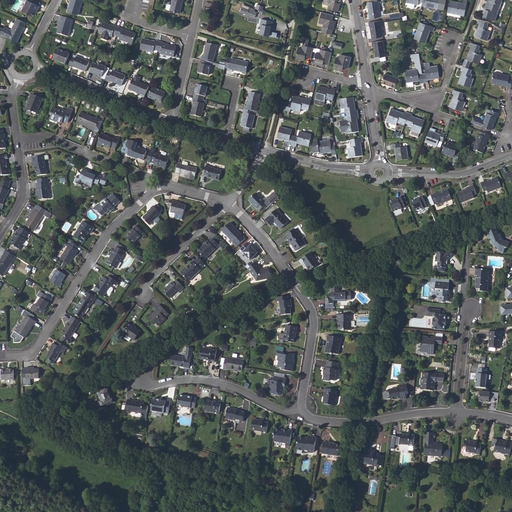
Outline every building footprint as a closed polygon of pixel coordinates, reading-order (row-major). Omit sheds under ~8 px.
[(39,6),(27,0),(23,0),(26,1),(22,10),(32,15),(33,12),(35,9),(37,10),(39,6)] [(81,0),(68,0),(69,1),(70,1),(67,11),(78,15),(82,0),(81,0)] [(171,0),(171,4),(168,4),(166,4),(165,8),(167,9),(180,13),(181,8),(179,7),(180,5),(182,6),(183,0),(171,0)] [(323,0),(323,4),(328,5),(327,8),(338,11),(340,3),(335,2),(335,0),(340,1),(340,0),(323,0)] [(367,2),(368,14),(367,15),(368,19),(381,17),(378,0),(371,1),(367,2)] [(422,5),(437,8),(444,9),(444,7),(445,0),(422,0),(422,2),(422,5)] [(447,12),(464,16),(467,1),(463,0),(462,0),(462,3),(450,1),(447,12)] [(495,13),(497,14),(501,0),(488,0),(488,2),(485,9),(489,11),(488,14),(484,13),(483,16),(494,21),(495,13)] [(239,12),(257,18),(258,18),(258,16),(259,13),(256,12),(253,11),(248,9),(241,7),(239,12)] [(321,12),(318,23),(323,24),(321,32),(327,33),(331,34),(332,29),(333,29),(335,21),(330,20),(330,18),(332,19),(333,15),(321,12)] [(60,16),(59,20),(60,20),(57,33),(68,36),(68,35),(73,20),(60,16)] [(478,19),(477,23),(479,23),(475,36),(487,40),(490,31),(488,30),(489,26),(487,26),(488,22),(478,19)] [(0,34),(0,35),(1,34),(7,36),(7,37),(17,42),(24,26),(25,23),(21,20),(19,24),(15,22),(11,29),(5,26),(4,28),(0,27),(0,34)] [(368,22),(369,26),(370,26),(371,32),(372,38),(383,36),(380,20),(368,22)] [(414,38),(425,43),(430,31),(433,32),(434,28),(420,22),(414,38)] [(109,25),(103,23),(99,33),(103,34),(101,38),(107,40),(108,36),(112,37),(113,35),(116,36),(119,27),(115,26),(115,27),(111,26),(110,27),(109,26),(109,25)] [(260,34),(269,36),(271,26),(262,24),(260,34)] [(116,36),(120,37),(119,39),(132,44),(135,34),(131,32),(130,34),(128,33),(129,32),(123,30),(123,28),(119,27),(116,36)] [(149,40),(142,39),(140,49),(153,52),(154,50),(157,51),(160,41),(156,41),(156,42),(151,40),(150,42),(148,41),(149,40)] [(310,59),(313,47),(307,46),(309,40),(304,39),(301,48),(298,48),(295,58),(304,60),(305,56),(307,56),(307,58),(310,59)] [(371,42),(372,47),(374,46),(374,50),(375,57),(379,56),(380,57),(385,56),(383,40),(371,42)] [(157,51),(161,52),(161,54),(174,57),(176,46),(169,45),(169,46),(166,46),(167,44),(163,43),(164,42),(160,41),(157,51)] [(470,42),(469,46),(470,47),(466,60),(479,64),(482,54),(479,53),(480,50),(479,49),(480,46),(470,42)] [(200,60),(213,63),(217,46),(206,43),(205,47),(206,48),(206,50),(204,50),(203,56),(201,56),(200,60)] [(315,48),(315,51),(316,52),(314,63),(322,65),(323,60),(325,60),(325,62),(329,63),(331,52),(315,48)] [(59,62),(60,60),(61,61),(61,62),(65,64),(69,54),(57,49),(52,59),(59,62)] [(333,68),(341,70),(343,65),(345,65),(344,67),(348,68),(351,57),(339,54),(338,58),(336,57),(333,68)] [(69,66),(72,67),(73,66),(79,69),(80,67),(81,68),(81,70),(85,71),(89,62),(76,56),(75,58),(72,57),(69,66)] [(239,72),(239,70),(242,70),(241,72),(246,73),(248,62),(230,59),(230,60),(227,59),(226,66),(225,68),(228,68),(228,71),(232,72),(232,70),(239,72)] [(199,65),(197,73),(208,75),(210,66),(212,66),(213,63),(200,60),(200,63),(201,64),(200,66),(199,65)] [(89,72),(93,73),(93,72),(95,72),(95,74),(101,77),(101,78),(105,80),(108,71),(109,69),(97,63),(96,65),(93,63),(89,72)] [(422,73),(423,83),(427,82),(427,79),(439,77),(437,65),(425,67),(426,73),(422,73)] [(462,66),(460,70),(462,71),(458,83),(470,88),(474,78),(471,77),(472,74),(470,73),(472,69),(462,66)] [(422,73),(418,74),(417,68),(405,70),(407,82),(408,82),(408,86),(413,85),(413,81),(419,80),(419,84),(423,83),(422,73)] [(105,80),(108,81),(109,81),(115,83),(115,82),(117,82),(117,84),(121,86),(125,76),(113,70),(112,72),(108,71),(105,80)] [(511,88),(511,80),(511,74),(510,74),(509,76),(493,73),(492,83),(507,86),(507,87),(511,88)] [(395,87),(398,78),(385,74),(381,82),(395,87)] [(132,91),(133,89),(135,90),(134,91),(141,94),(140,96),(144,98),(149,86),(139,81),(141,77),(135,75),(134,79),(132,79),(128,89),(132,91)] [(194,98),(203,100),(204,96),(205,96),(207,87),(197,84),(195,92),(197,92),(196,94),(194,94),(194,98)] [(155,100),(156,99),(158,100),(157,101),(160,103),(165,93),(152,87),(148,97),(155,100)] [(333,99),(335,89),(331,88),(331,90),(318,87),(314,102),(315,104),(321,106),(323,105),(325,98),(329,99),(329,98),(333,99)] [(453,90),(452,93),(454,94),(449,107),(462,111),(465,102),(462,101),(463,97),(462,97),(463,93),(453,90)] [(244,109),(257,112),(260,94),(249,92),(248,96),(250,97),(249,99),(248,99),(246,106),(245,105),(244,109)] [(26,109),(31,112),(32,111),(37,113),(43,98),(31,94),(28,101),(29,102),(26,109)] [(283,111),(290,112),(290,109),(300,112),(300,109),(304,110),(305,107),(309,108),(312,98),(307,97),(306,99),(294,96),(292,104),(286,102),(283,111)] [(348,116),(358,114),(357,110),(355,110),(353,97),(340,99),(342,109),(344,108),(345,112),(347,112),(348,116)] [(192,110),(191,115),(201,117),(204,104),(202,103),(203,100),(194,98),(193,101),(194,101),(192,109),(193,109),(193,111),(192,110)] [(50,119),(54,121),(55,120),(57,120),(57,121),(62,123),(63,120),(68,122),(73,110),(68,108),(66,111),(61,109),(61,110),(53,108),(51,113),(52,114),(50,119)] [(242,122),(241,126),(251,129),(255,115),(256,116),(257,112),(244,109),(243,113),(244,113),(242,120),(244,120),(244,122),(242,122)] [(405,123),(408,114),(404,112),(404,114),(391,110),(387,122),(396,125),(397,122),(400,124),(401,122),(405,123)] [(471,122),(477,124),(492,130),(496,117),(497,117),(499,113),(490,110),(489,114),(487,113),(484,121),(483,122),(479,121),(480,119),(473,117),(471,122)] [(77,121),(92,127),(91,129),(95,131),(99,119),(81,112),(77,121)] [(344,124),(346,132),(346,134),(358,132),(356,119),(358,118),(358,114),(348,116),(348,120),(346,120),(347,124),(344,124)] [(405,123),(408,125),(408,126),(411,128),(411,130),(420,133),(424,121),(411,117),(412,115),(408,114),(405,123)] [(292,145),(294,136),(290,135),(292,130),(280,127),(277,138),(288,141),(288,144),(292,145)] [(440,147),(445,134),(441,132),(440,135),(429,131),(425,142),(436,147),(436,146),(440,147)] [(292,145),(296,146),(296,143),(308,146),(311,135),(299,132),(298,137),(294,136),(292,145)] [(478,135),(473,149),(483,153),(488,139),(489,139),(490,135),(482,132),(481,135),(478,135)] [(118,138),(115,136),(114,139),(102,134),(97,145),(101,147),(102,145),(110,148),(110,147),(115,149),(120,139),(118,138)] [(351,140),(352,144),(350,144),(351,148),(348,148),(350,158),(362,156),(360,143),(362,142),(361,138),(351,140)] [(127,141),(124,140),(120,151),(127,154),(127,155),(133,157),(134,156),(137,158),(143,160),(146,151),(139,148),(139,146),(132,143),(132,141),(128,139),(127,141)] [(310,152),(315,153),(319,153),(319,154),(331,153),(332,155),(336,154),(334,145),(330,146),(329,140),(318,142),(317,140),(313,141),(310,152)] [(457,162),(460,153),(456,151),(458,146),(447,142),(442,153),(454,157),(453,160),(457,162)] [(391,145),(391,149),(394,149),(396,161),(408,159),(406,147),(401,148),(400,144),(391,145)] [(154,152),(151,161),(154,162),(154,164),(158,166),(159,165),(161,166),(160,166),(165,168),(169,159),(167,158),(167,157),(155,153),(154,152)] [(0,177),(0,178),(0,176),(0,175),(10,174),(9,170),(7,170),(7,167),(6,168),(6,164),(6,159),(8,159),(7,154),(0,155),(0,177)] [(32,158),(32,163),(34,162),(35,172),(37,172),(37,176),(47,174),(46,170),(44,156),(32,158)] [(178,162),(175,173),(179,174),(179,173),(186,175),(185,178),(194,180),(197,169),(187,166),(182,165),(182,163),(180,162),(178,162)] [(204,175),(207,176),(207,177),(214,179),(219,180),(221,170),(210,167),(210,165),(207,165),(204,175)] [(86,184),(87,181),(92,183),(93,182),(98,184),(99,182),(105,184),(108,176),(102,174),(101,177),(91,172),(90,173),(86,172),(87,170),(84,168),(80,177),(77,175),(76,178),(77,179),(76,183),(81,185),(82,182),(86,184)] [(480,183),(484,192),(487,190),(488,192),(501,187),(497,177),(484,182),(480,183)] [(36,189),(36,193),(38,193),(39,200),(49,199),(47,186),(49,186),(49,182),(48,178),(38,179),(38,183),(37,183),(37,189),(36,189)] [(1,182),(0,184),(0,183),(0,203),(3,204),(5,198),(4,198),(6,193),(7,194),(9,190),(7,189),(10,181),(1,182)] [(457,193),(461,203),(474,197),(473,195),(477,194),(473,185),(470,187),(470,188),(457,193)] [(268,199),(275,193),(273,190),(263,200),(263,201),(267,198),(268,199)] [(434,194),(431,195),(431,196),(427,198),(431,206),(434,204),(438,202),(439,205),(451,200),(447,190),(435,195),(434,194)] [(266,204),(268,207),(279,197),(275,193),(268,199),(267,198),(263,201),(263,200),(256,193),(249,200),(253,205),(253,206),(256,209),(257,208),(259,210),(266,204)] [(98,212),(102,216),(106,212),(107,214),(108,214),(114,208),(114,207),(120,201),(113,194),(107,200),(106,199),(99,206),(98,204),(92,209),(97,214),(98,212)] [(389,202),(393,212),(402,209),(401,208),(405,206),(401,196),(397,198),(398,199),(394,201),(393,200),(389,202)] [(411,201),(415,211),(424,208),(423,207),(427,206),(423,196),(419,197),(420,199),(415,200),(411,201)] [(168,206),(172,207),(171,212),(183,215),(186,205),(177,203),(178,201),(170,200),(168,206)] [(143,217),(146,220),(146,221),(149,225),(153,221),(155,223),(157,223),(160,220),(160,219),(158,217),(161,214),(160,213),(162,211),(162,209),(157,204),(155,207),(154,206),(150,209),(152,210),(148,213),(143,217)] [(25,225),(34,231),(43,215),(46,211),(37,205),(34,210),(34,209),(29,216),(30,217),(25,225)] [(265,220),(271,226),(275,223),(281,229),(287,222),(281,216),(282,215),(277,209),(265,220)] [(43,215),(49,219),(52,214),(46,211),(43,215)] [(74,236),(84,242),(87,236),(86,235),(88,232),(90,233),(94,228),(83,221),(74,236)] [(221,231),(237,247),(245,239),(229,223),(221,231)] [(131,231),(125,237),(132,244),(140,236),(141,237),(144,234),(135,225),(132,227),(133,229),(135,230),(132,232),(131,231)] [(11,244),(19,249),(30,232),(21,227),(16,233),(14,237),(15,237),(11,244)] [(288,238),(291,242),(290,243),(295,251),(305,244),(295,229),(286,235),(288,238)] [(485,232),(488,238),(489,238),(492,244),(493,244),(494,246),(498,250),(498,251),(503,253),(505,249),(507,248),(510,243),(503,239),(500,232),(498,233),(497,229),(493,230),(492,229),(485,232)] [(215,236),(213,239),(219,245),(222,249),(225,246),(215,236)] [(198,252),(205,259),(219,245),(213,239),(212,239),(209,242),(208,241),(204,245),(205,245),(198,252)] [(258,253),(248,242),(240,250),(250,261),(258,253)] [(70,246),(66,243),(64,245),(67,247),(60,259),(69,265),(78,251),(76,250),(70,246)] [(106,263),(116,268),(123,256),(122,255),(124,251),(123,250),(117,247),(116,247),(114,251),(111,249),(109,253),(112,255),(110,259),(109,258),(106,263)] [(435,262),(437,262),(437,263),(437,271),(445,272),(445,268),(446,268),(447,260),(454,255),(448,248),(443,252),(437,252),(436,257),(435,257),(435,262)] [(0,273),(3,276),(15,256),(5,250),(3,253),(4,254),(2,258),(1,258),(0,259),(0,273)] [(302,264),(304,263),(306,266),(309,271),(318,264),(311,253),(300,260),(302,264)] [(181,274),(189,281),(201,270),(200,269),(205,264),(198,257),(194,262),(192,261),(188,265),(189,266),(181,274)] [(248,269),(257,281),(271,278),(270,273),(269,273),(268,269),(261,270),(256,262),(248,269)] [(180,272),(181,274),(189,266),(188,265),(180,272)] [(486,292),(487,285),(488,285),(490,270),(476,269),(475,278),(477,278),(477,282),(476,282),(475,288),(476,288),(476,291),(486,292)] [(50,281),(60,287),(62,283),(61,282),(66,275),(57,270),(50,281)] [(97,285),(93,291),(103,297),(106,293),(110,286),(112,283),(116,285),(118,282),(108,276),(106,279),(104,277),(100,284),(98,286),(97,285)] [(163,291),(170,298),(179,289),(181,291),(184,288),(176,280),(173,283),(172,282),(168,285),(169,286),(163,291)] [(435,289),(437,289),(437,296),(439,296),(439,302),(444,302),(446,301),(451,301),(452,293),(449,293),(449,290),(448,289),(449,283),(436,282),(435,289)] [(326,300),(326,307),(334,307),(334,300),(340,300),(341,301),(346,301),(346,300),(351,300),(350,291),(339,291),(338,287),(330,289),(331,294),(329,294),(329,298),(332,298),(332,300),(329,300),(327,300),(326,300)] [(87,292),(83,299),(83,298),(74,313),(82,318),(91,303),(92,304),(96,298),(87,292)] [(48,307),(46,306),(49,302),(50,303),(52,299),(43,294),(36,306),(34,304),(31,309),(42,316),(45,311),(48,307)] [(290,305),(291,305),(291,300),(287,300),(287,296),(276,297),(277,302),(280,302),(281,314),(291,314),(290,308),(290,305)] [(153,312),(148,317),(154,323),(155,322),(159,325),(166,319),(165,318),(169,314),(159,304),(156,308),(157,310),(158,311),(155,314),(153,312)] [(511,305),(502,306),(502,315),(511,313),(511,305)] [(426,316),(432,316),(431,328),(444,330),(444,325),(445,325),(446,320),(445,320),(445,315),(439,315),(440,309),(426,308),(426,316)] [(337,320),(339,320),(339,323),(338,323),(339,330),(345,329),(346,331),(352,330),(352,320),(351,320),(350,314),(337,315),(337,320)] [(24,337),(25,338),(33,325),(35,325),(37,322),(27,316),(16,332),(15,331),(11,337),(14,339),(14,343),(19,343),(20,343),(24,337)] [(61,339),(68,344),(70,343),(71,341),(71,340),(70,339),(81,322),(72,316),(68,323),(67,322),(65,326),(66,326),(61,334),(64,335),(61,339)] [(132,326),(128,323),(121,332),(126,336),(125,338),(130,341),(132,338),(135,340),(137,337),(136,335),(139,330),(134,327),(132,326)] [(284,340),(288,341),(293,342),(295,335),(295,334),(296,331),(297,331),(297,327),(286,325),(285,334),(279,333),(278,339),(280,339),(280,342),(283,343),(284,340)] [(489,336),(490,336),(489,346),(494,347),(498,348),(500,337),(501,337),(501,332),(489,331),(489,336)] [(326,347),(325,353),(332,354),(333,353),(338,354),(340,343),(341,343),(342,338),(327,336),(326,340),(327,340),(327,344),(328,344),(328,347),(326,347)] [(430,338),(427,338),(428,336),(422,336),(421,344),(420,344),(419,352),(427,352),(428,354),(433,354),(434,345),(435,343),(436,343),(442,344),(442,337),(434,336),(434,339),(430,338)] [(57,345),(65,350),(67,347),(59,342),(57,345)] [(57,345),(53,343),(51,347),(48,353),(46,358),(49,360),(49,361),(49,363),(52,365),(54,364),(61,353),(63,354),(65,350),(57,345)] [(170,364),(183,366),(183,367),(188,368),(192,348),(186,347),(184,357),(172,355),(170,364)] [(200,351),(200,353),(200,357),(211,359),(211,360),(216,361),(217,354),(215,353),(216,348),(211,347),(210,349),(200,347),(200,351)] [(293,368),(291,366),(291,364),(294,363),(294,359),(292,359),(293,353),(290,353),(287,355),(283,354),(283,352),(282,351),(276,350),(275,355),(278,356),(277,360),(278,361),(278,365),(279,367),(282,367),(282,369),(292,371),(293,368)] [(223,369),(227,369),(227,368),(241,371),(243,360),(229,357),(229,358),(225,358),(223,369)] [(323,380),(329,381),(331,380),(335,381),(336,374),(339,375),(340,370),(337,370),(338,363),(327,361),(326,368),(324,368),(324,372),(325,372),(323,380)] [(30,367),(26,367),(26,369),(26,379),(39,379),(39,369),(34,369),(30,369),(30,367)] [(0,379),(2,380),(14,380),(14,369),(5,370),(5,368),(2,368),(2,370),(0,369),(0,379)] [(476,387),(486,388),(486,383),(487,382),(487,380),(487,379),(487,374),(486,374),(487,369),(478,368),(477,373),(477,374),(476,387)] [(421,383),(422,383),(421,388),(433,389),(434,382),(435,381),(443,382),(444,374),(436,373),(436,374),(423,373),(422,379),(421,380),(421,383)] [(280,396),(280,393),(282,393),(283,391),(285,378),(273,376),(273,380),(269,379),(268,380),(266,386),(267,387),(270,388),(269,393),(271,394),(273,395),(273,396),(280,397),(280,396)] [(391,399),(395,398),(395,399),(401,398),(401,400),(406,399),(405,394),(408,394),(406,384),(397,386),(397,388),(389,389),(383,394),(384,400),(391,399)] [(97,392),(101,401),(98,402),(101,408),(114,402),(107,388),(97,392)] [(324,399),(328,405),(330,408),(336,404),(334,402),(336,396),(337,396),(338,390),(325,388),(324,394),(325,394),(324,399)] [(480,392),(479,401),(490,402),(490,401),(497,402),(498,394),(480,392)] [(177,407),(190,409),(190,408),(194,409),(196,400),(192,399),(192,398),(179,396),(177,407)] [(125,412),(129,413),(130,411),(141,413),(144,401),(139,400),(138,402),(135,402),(135,401),(127,399),(125,412)] [(151,411),(168,414),(170,402),(162,401),(162,400),(157,399),(157,400),(153,399),(151,411)] [(204,412),(213,413),(213,415),(218,416),(221,402),(216,402),(215,403),(207,401),(206,406),(205,407),(204,412)] [(239,420),(241,412),(241,411),(235,409),(228,407),(226,418),(235,420),(235,421),(239,422),(239,420)] [(261,421),(253,420),(253,425),(251,426),(251,430),(261,432),(261,433),(266,434),(268,422),(263,421),(261,421)] [(281,430),(275,429),(273,435),(274,436),(274,442),(285,444),(285,446),(289,447),(292,430),(288,430),(283,429),(283,431),(281,431),(281,430)] [(447,457),(447,451),(442,450),(443,445),(433,444),(434,433),(426,432),(424,455),(447,457)] [(399,445),(399,444),(400,444),(409,445),(409,446),(414,446),(415,435),(400,434),(400,437),(396,437),(396,436),(391,436),(389,449),(394,449),(395,445),(399,445)] [(297,450),(302,451),(302,450),(307,451),(308,453),(311,453),(314,452),(317,437),(310,436),(309,439),(299,437),(297,450)] [(492,444),(496,445),(494,451),(502,453),(502,454),(504,454),(509,456),(511,442),(508,442),(507,443),(503,442),(503,441),(497,440),(497,439),(493,439),(492,444)] [(476,443),(473,442),(465,440),(464,447),(467,447),(466,452),(475,453),(476,454),(480,455),(482,444),(477,443),(476,443)] [(332,445),(333,444),(328,443),(328,444),(323,443),(321,454),(338,457),(339,452),(340,452),(341,446),(335,445),(332,445)] [(362,458),(363,459),(363,463),(368,463),(369,465),(373,465),(373,466),(378,467),(378,466),(383,466),(384,456),(380,455),(380,454),(375,453),(374,454),(370,454),(370,453),(366,452),(366,453),(363,453),(362,458)]
